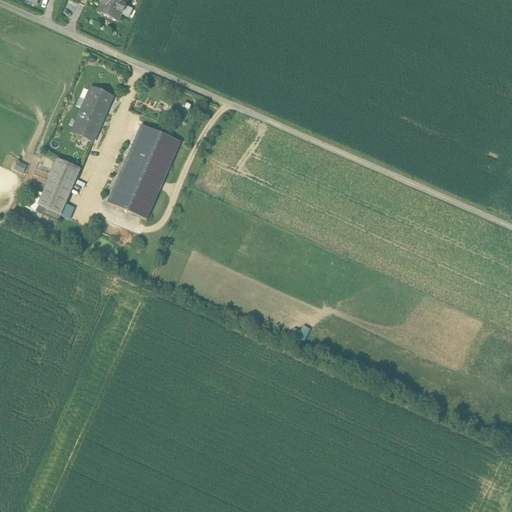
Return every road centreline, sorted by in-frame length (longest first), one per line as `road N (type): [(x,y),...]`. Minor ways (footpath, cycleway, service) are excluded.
road 1 (track): [(511,223),(0,0)]
road 2 (track): [(142,62),(90,186)]
